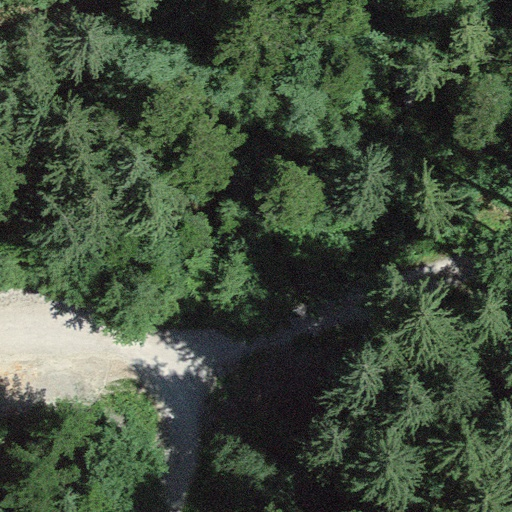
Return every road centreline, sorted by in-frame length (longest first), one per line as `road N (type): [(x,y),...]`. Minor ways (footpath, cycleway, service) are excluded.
road 1 (track): [(188,372),(511,255)]
road 2 (track): [(159,511),(185,463),(193,417),(188,372),(163,355),(115,347),(0,353)]
